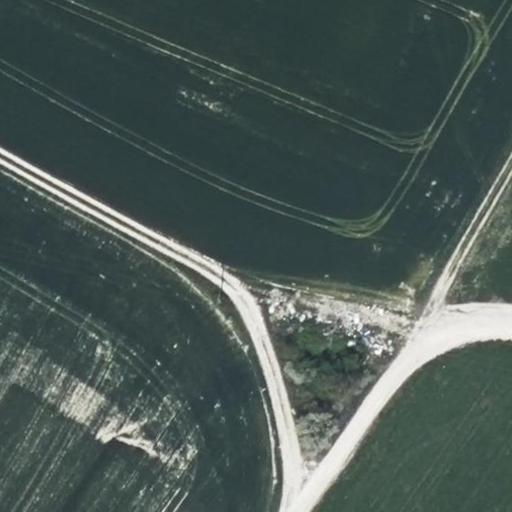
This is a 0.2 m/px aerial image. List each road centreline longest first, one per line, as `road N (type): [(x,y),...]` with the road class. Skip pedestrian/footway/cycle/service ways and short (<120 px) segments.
road 1 (track): [(0,158),(233,284),(417,333),(511,330)]
road 2 (track): [(296,511),(417,333),(511,172)]
road 3 (track): [(233,284),(263,346),(291,451),(286,511)]
